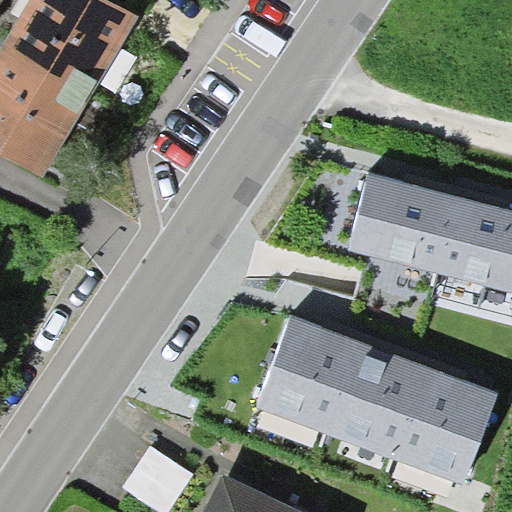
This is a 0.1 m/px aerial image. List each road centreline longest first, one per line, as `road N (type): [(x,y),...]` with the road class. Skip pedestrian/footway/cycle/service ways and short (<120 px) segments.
road 1 (residential): [(350,0),(6,511)]
road 2 (unknown): [(300,74),(172,0)]
